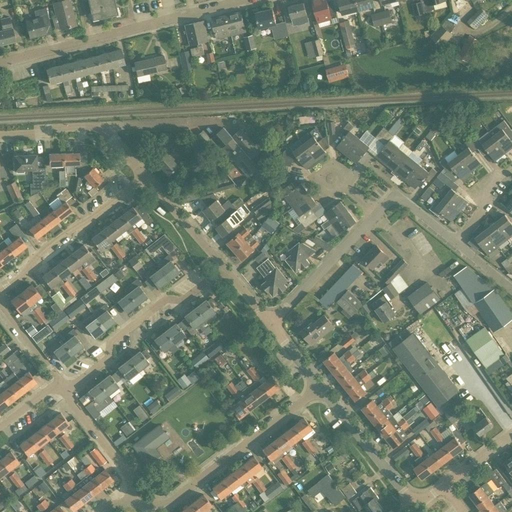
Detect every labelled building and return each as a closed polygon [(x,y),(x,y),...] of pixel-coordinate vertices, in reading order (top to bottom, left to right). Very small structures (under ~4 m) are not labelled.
[(68,0),(69,0),(56,0),(57,2),(53,4),(57,19),(60,30),(75,26),(68,0)] [(93,0),(95,4),(93,5),(94,12),(96,12),(98,19),(118,15),(114,0),(93,0)] [(317,18),(329,15),(331,24),(338,22),(336,10),(329,12),(326,0),(316,0),(313,1),(317,18)] [(358,10),(355,0),(338,0),(342,14),(358,10)] [(372,0),(355,0),(358,10),(359,12),(365,11),(367,8),(374,6),(372,0)] [(426,0),(427,2),(421,4),(423,12),(435,10),(433,4),(445,1),(444,0),(426,0)] [(421,4),(421,2),(412,4),(415,17),(424,15),(423,12),(421,4)] [(291,18),(296,17),(298,25),(305,23),(304,23),(308,22),(306,14),(307,14),(304,3),(288,7),(288,9),(286,9),(288,17),(290,16),(291,18)] [(34,11),(36,19),(25,22),(29,38),(45,33),(43,26),(50,24),(45,8),(34,11)] [(280,27),(277,27),(272,9),(255,13),(259,28),(268,26),(269,29),(272,29),(275,39),(282,37),(280,27)] [(475,29),(488,16),(481,9),(467,22),(475,29)] [(389,10),(380,12),(383,25),(392,22),(389,10)] [(226,15),(230,31),(236,30),(237,34),(246,32),(241,12),(226,15)] [(374,27),(383,25),(380,12),(371,14),(374,27)] [(231,36),(230,31),(226,15),(211,19),(216,39),(231,36)] [(0,45),(15,42),(9,18),(0,19),(0,20),(2,31),(0,31),(0,45)] [(455,26),(445,19),(442,25),(451,32),(455,26)] [(355,46),(349,20),(339,23),(346,49),(355,46)] [(201,43),(208,42),(204,21),(185,25),(190,46),(197,44),(198,47),(190,49),(192,57),(204,55),(201,43)] [(470,34),(458,55),(469,62),(481,40),(470,34)] [(256,48),(253,35),(244,37),(247,50),(256,48)] [(316,56),(324,54),(319,39),(311,41),(313,46),(316,56)] [(112,67),(125,64),(121,49),(108,53),(112,67)] [(193,69),(188,51),(180,53),(185,70),(193,69)] [(112,67),(108,53),(96,56),(100,71),(112,67)] [(208,63),(215,61),(213,53),(206,54),(208,63)] [(100,71),(96,56),(83,59),(87,74),(100,71)] [(136,76),(156,72),(157,72),(167,70),(163,56),(153,58),(134,62),(136,76)] [(83,59),(71,63),(75,77),(80,76),(87,74),(83,59)] [(75,77),(71,63),(58,66),(62,81),(66,94),(72,93),(68,79),(75,77)] [(329,82),(349,76),(345,64),(325,70),(329,82)] [(62,81),(58,66),(46,69),(50,84),(62,81)] [(0,83),(3,93),(10,91),(7,79),(0,81),(0,83)] [(399,117),(391,129),(396,133),(404,120),(399,117)] [(502,129),(492,137),(505,153),(511,147),(511,141),(506,134),(511,130),(504,120),(499,125),(502,129)] [(336,147),(346,155),(360,139),(350,131),(353,127),(348,123),(341,133),(345,137),(336,147)] [(241,130),(232,137),(223,127),(210,138),(219,149),(222,146),(248,177),(252,174),(257,179),(263,174),(258,168),(251,159),(259,152),(241,130)] [(314,136),(303,144),(316,161),(318,163),(325,158),(325,155),(325,154),(326,153),(318,142),(323,139),(315,128),(310,132),(314,136)] [(376,157),(386,165),(399,149),(389,141),(393,136),(383,128),(375,138),(385,146),(376,157)] [(174,132),(163,134),(165,147),(176,145),(174,132)] [(481,154),(486,150),(494,161),(505,153),(492,137),(482,145),(479,140),(473,144),(477,149),(481,154)] [(370,147),(360,139),(346,155),(356,163),(370,147)] [(458,155),(471,172),(481,164),(473,153),(477,149),(473,144),(470,139),(465,143),(468,148),(458,155)] [(318,163),(316,161),(303,144),(293,152),(290,147),(283,152),(280,165),(291,167),(292,161),(297,157),(306,169),(308,168),(308,169),(310,169),(318,163)] [(167,175),(177,166),(170,158),(175,153),(170,148),(165,153),(155,162),(167,175)] [(394,175),(396,173),(409,157),(399,149),(386,165),(392,170),(391,172),(394,175)] [(472,175),(470,172),(471,172),(458,155),(454,150),(444,158),(444,159),(439,162),(447,172),(452,168),(460,179),(461,179),(463,180),(464,180),(472,175)] [(76,166),(80,171),(82,170),(81,169),(83,167),(83,168),(86,165),(83,162),(86,162),(85,152),(79,153),(80,165),(76,165),(76,166)] [(49,166),(64,165),(64,153),(48,154),(49,166)] [(64,153),(64,165),(76,165),(80,165),(79,153),(64,153)] [(35,155),(14,156),(15,170),(16,170),(16,173),(24,172),(24,170),(32,169),(32,183),(30,183),(30,195),(46,188),(45,168),(36,168),(35,155)] [(405,181),(418,165),(409,157),(396,173),(394,175),(397,177),(398,175),(405,181)] [(263,174),(257,179),(256,179),(260,185),(272,175),(262,164),(258,168),(263,174)] [(82,170),(80,171),(84,175),(90,170),(86,165),(83,168),(83,167),(81,169),(82,170)] [(428,173),(418,165),(405,181),(415,189),(424,178),(429,182),(437,172),(432,168),(428,173)] [(92,168),(90,170),(84,175),(83,175),(94,187),(102,180),(92,168)] [(447,185),(451,180),(441,172),(437,177),(447,185)] [(222,183),(223,190),(236,186),(234,179),(222,183)] [(22,199),(14,181),(6,185),(14,203),(22,199)] [(288,185),(288,186),(278,193),(282,198),(284,196),(292,206),(309,194),(301,184),(296,188),(291,182),(288,185)] [(256,195),(261,202),(274,192),(275,187),(256,195)] [(426,201),(434,191),(429,187),(421,197),(426,201)] [(53,211),(60,220),(72,211),(65,202),(71,197),(65,189),(60,193),(61,195),(57,198),(62,204),(53,211)] [(459,212),(467,202),(451,189),(443,199),(459,212)] [(210,200),(213,203),(217,200),(218,199),(212,193),(204,195),(210,199),(210,200)] [(309,194),(292,206),(299,217),(297,218),(301,223),(314,213),(311,208),(316,204),(314,201),(309,194)] [(221,222),(239,207),(245,203),(240,197),(235,201),(231,205),(228,201),(221,206),(217,200),(213,203),(203,210),(211,221),(217,217),(221,222)] [(257,215),(266,207),(272,203),(268,198),(253,209),(257,214),(257,215)] [(451,222),(459,212),(443,199),(438,205),(435,202),(429,209),(442,219),(444,216),(451,222)] [(36,239),(49,228),(42,219),(29,201),(24,205),(38,222),(29,229),(36,239)] [(324,230),(331,224),(348,212),(340,201),(324,214),(328,219),(321,225),(324,230)] [(141,218),(132,207),(122,215),(133,229),(136,227),(137,226),(134,223),(141,218)] [(234,226),(241,221),(244,219),(237,210),(240,208),(239,207),(221,222),(222,223),(216,227),(224,236),(235,227),(234,226)] [(255,215),(259,221),(270,212),(266,207),(257,215),(257,214),(255,215)] [(49,228),(60,220),(53,211),(42,219),(49,228)] [(339,235),(356,222),(348,212),(331,224),(339,235)] [(301,223),(305,228),(318,219),(314,213),(301,223)] [(133,229),(122,215),(112,223),(120,234),(125,230),(128,233),(130,232),(133,229)] [(270,215),(261,226),(270,233),(279,222),(270,215)] [(508,239),(511,235),(511,224),(505,215),(495,223),(508,239)] [(110,241),(120,234),(112,223),(101,231),(110,241)] [(498,247),(508,239),(495,223),(485,231),(498,247)] [(7,246),(14,256),(26,246),(20,238),(24,235),(16,224),(8,230),(16,239),(7,246)] [(130,232),(134,237),(137,235),(138,236),(141,234),(136,227),(133,229),(130,232)] [(245,228),(239,233),(238,233),(227,243),(234,251),(246,241),(252,236),(245,228)] [(112,245),(110,241),(101,231),(91,239),(99,250),(104,246),(107,249),(110,247),(112,245)] [(487,255),(498,247),(485,231),(475,238),(487,255)] [(145,239),(141,234),(138,236),(137,235),(134,237),(140,244),(145,239)] [(164,234),(157,239),(161,245),(167,252),(175,246),(164,234)] [(323,248),(327,242),(316,236),(312,242),(323,248)] [(249,244),(246,241),(234,251),(242,260),(254,250),(253,249),(259,244),(255,239),(249,244)] [(110,247),(115,254),(118,252),(117,251),(120,249),(115,243),(112,245),(110,247)] [(312,249),(302,243),(300,244),(299,243),(289,251),(292,255),(286,259),(296,272),(301,268),(301,269),(309,263),(305,257),(307,256),(308,256),(306,254),(312,249)] [(83,245),(73,253),(81,264),(84,268),(90,263),(87,259),(92,256),(83,245)] [(0,261),(2,265),(14,256),(7,246),(0,251),(0,261)] [(383,263),(388,258),(376,246),(363,260),(372,269),(381,261),(383,263)] [(125,255),(120,249),(117,251),(118,252),(115,254),(119,259),(125,255)] [(261,262),(267,256),(263,252),(257,258),(261,262)] [(71,272),(81,264),(73,253),(63,261),(71,272)] [(160,269),(168,279),(178,271),(170,261),(173,259),(169,254),(161,260),(163,267),(160,269)] [(134,256),(128,261),(135,271),(142,266),(134,256)] [(509,273),(511,271),(511,272),(511,270),(511,262),(511,264),(507,258),(501,262),(509,273)] [(257,268),(267,280),(262,284),(269,292),(273,296),(278,293),(279,293),(287,287),(281,281),(285,278),(276,267),(275,268),(268,259),(257,268)] [(402,260),(391,271),(397,276),(407,265),(402,260)] [(61,279),(71,272),(63,261),(52,268),(61,279)] [(347,271),(356,280),(362,273),(353,265),(347,271)] [(81,270),(85,275),(88,273),(89,274),(92,272),(87,266),(81,270)] [(454,275),(463,288),(473,303),(494,289),(466,267),(454,275)] [(64,283),(61,279),(52,268),(42,276),(51,289),(56,286),(58,288),(64,283)] [(147,279),(150,278),(157,287),(168,279),(160,269),(157,272),(151,268),(143,274),(147,279)] [(113,273),(118,279),(124,275),(119,269),(113,273)] [(341,277),(350,285),(356,280),(347,271),(341,277)] [(397,276),(391,271),(382,280),(388,285),(388,284),(397,276)] [(96,277),(92,272),(89,274),(88,273),(85,275),(91,282),(96,277)] [(96,286),(100,292),(117,280),(112,273),(96,286)] [(85,275),(79,279),(87,289),(92,285),(85,275)] [(336,283),(345,291),(350,285),(341,277),(336,283)] [(128,294),(136,304),(146,296),(138,286),(141,284),(137,279),(124,289),(128,294)] [(61,286),(66,292),(69,290),(68,289),(70,287),(66,282),(61,286)] [(390,300),(399,294),(391,282),(388,284),(388,285),(382,289),(390,300)] [(330,289),(339,297),(345,291),(336,283),(330,289)] [(420,313),(439,299),(427,283),(408,297),(420,313)] [(35,301),(41,296),(32,285),(21,293),(30,305),(34,310),(38,307),(39,306),(35,301)] [(100,292),(96,286),(79,298),(84,304),(100,292)] [(76,293),(70,287),(68,289),(69,290),(66,292),(69,296),(70,298),(73,295),(76,293)] [(478,311),(481,316),(482,316),(493,332),(511,319),(511,313),(495,288),(494,289),(473,303),(479,311),(478,311)] [(325,295),(333,303),(339,297),(330,289),(325,295)] [(351,316),(363,304),(348,290),(336,302),(351,316)] [(76,299),(73,295),(70,298),(69,296),(65,299),(58,291),(51,296),(62,310),(76,299)] [(34,310),(30,305),(21,293),(10,301),(19,313),(20,312),(23,317),(30,312),(34,310)] [(128,294),(124,297),(119,293),(111,299),(115,304),(118,302),(126,312),(133,307),(136,304),(128,294)] [(333,303),(325,295),(321,299),(319,301),(328,310),(330,307),(333,303)] [(384,322),(395,314),(390,308),(392,306),(384,295),(372,304),(376,310),(384,322)] [(211,298),(206,302),(205,300),(195,309),(203,320),(214,312),(212,308),(216,305),(211,298)] [(62,311),(55,302),(50,306),(57,315),(62,311)] [(371,311),(365,303),(359,308),(364,316),(371,311)] [(78,312),(72,304),(64,310),(70,318),(78,312)] [(96,319),(104,329),(114,321),(106,311),(109,309),(105,304),(98,310),(99,316),(96,319)] [(30,312),(34,317),(38,315),(39,316),(42,314),(38,307),(34,310),(30,312)] [(185,318),(181,321),(186,328),(191,334),(195,331),(193,328),(196,325),(201,331),(208,326),(203,320),(195,309),(184,317),(185,318)] [(34,317),(39,324),(47,319),(42,314),(39,316),(38,315),(34,317)] [(92,314),(87,318),(79,324),(83,329),(86,327),(94,337),(104,329),(96,319),(92,314)] [(312,323),(301,332),(311,345),(322,336),(334,327),(324,315),(313,324),(312,323)] [(60,323),(56,317),(49,322),(53,328),(60,323)] [(165,332),(173,343),(184,335),(182,332),(186,328),(181,321),(176,325),(176,324),(165,332)] [(42,338),(51,331),(46,324),(37,331),(42,338)] [(466,340),(486,368),(499,359),(504,355),(504,354),(485,327),(466,340)] [(64,344),(72,354),(82,346),(75,336),(77,334),(73,329),(65,335),(67,342),(64,344)] [(163,351),(168,347),(172,353),(177,348),(173,343),(165,332),(154,340),(155,341),(150,345),(156,352),(160,348),(163,351)] [(411,372),(433,357),(414,332),(402,341),(398,336),(388,344),(392,349),(393,348),(411,372)] [(346,348),(355,341),(351,335),(341,342),(346,348)] [(0,357),(10,350),(5,343),(0,346),(0,357)] [(64,344),(61,346),(55,343),(47,349),(51,354),(54,352),(62,362),(72,354),(64,344)] [(210,357),(216,352),(211,345),(204,351),(210,357)] [(129,360),(138,371),(148,363),(146,360),(150,356),(145,349),(140,353),(140,352),(129,360)] [(342,363),(346,359),(352,355),(349,350),(343,355),(338,359),(334,353),(324,361),(332,371),(342,363)] [(19,379),(27,390),(36,382),(28,372),(23,376),(13,362),(17,359),(12,353),(3,360),(18,380),(19,379)] [(19,356),(24,364),(29,360),(24,353),(19,356)] [(217,357),(221,365),(226,363),(221,354),(217,357)] [(505,354),(504,354),(504,355),(499,359),(503,364),(510,359),(505,354)] [(263,355),(257,359),(264,368),(270,364),(263,355)] [(356,359),(352,355),(346,359),(350,364),(356,359)] [(439,406),(444,413),(453,424),(464,416),(455,405),(450,397),(458,391),(433,357),(411,372),(438,407),(439,406)] [(345,367),(350,364),(346,359),(342,363),(332,371),(340,380),(349,373),(345,367)] [(138,371),(129,360),(118,368),(119,369),(115,373),(120,380),(124,376),(127,379),(138,371)] [(246,370),(251,377),(254,375),(253,374),(255,372),(251,367),(246,370)] [(9,387),(17,397),(27,390),(19,379),(18,380),(14,383),(9,375),(8,376),(3,369),(0,371),(0,375),(3,380),(9,387)] [(178,381),(184,388),(199,376),(193,369),(178,381)] [(340,380),(348,390),(368,374),(364,369),(353,378),(349,373),(340,380)] [(260,378),(255,372),(253,374),(254,375),(251,377),(254,382),(255,383),(258,380),(261,379),(260,378)] [(99,383),(107,394),(118,386),(116,383),(120,380),(115,373),(110,376),(110,375),(99,383)] [(368,374),(348,390),(356,400),(365,392),(360,386),(365,383),(366,383),(371,378),(368,374)] [(261,384),(269,395),(279,387),(271,376),(266,380),(262,376),(260,378),(261,379),(258,380),(261,384)] [(250,392),(259,403),(269,395),(261,384),(258,380),(255,383),(254,382),(247,388),(250,392)] [(225,386),(229,391),(232,389),(233,391),(236,389),(231,382),(225,386)] [(99,383),(88,392),(89,393),(84,396),(89,403),(84,407),(93,418),(99,414),(97,412),(112,400),(107,394),(99,383)] [(0,394),(8,404),(17,397),(9,387),(5,390),(2,386),(0,387),(0,394)] [(240,400),(249,411),(259,403),(250,392),(247,388),(246,387),(241,391),(242,392),(240,394),(237,396),(240,400)] [(240,394),(236,389),(233,391),(232,389),(229,391),(234,398),(237,396),(240,394)] [(426,395),(416,403),(420,409),(431,400),(426,395)] [(362,408),(370,418),(380,411),(385,407),(389,403),(391,402),(387,397),(376,406),(372,401),(362,408)] [(146,407),(152,414),(161,407),(155,400),(146,407)] [(238,419),(249,411),(240,400),(230,408),(238,419)] [(432,419),(441,413),(432,401),(424,408),(432,419)] [(380,411),(370,418),(378,428),(388,420),(393,416),(393,415),(389,410),(394,406),(391,402),(389,403),(385,407),(380,411)] [(142,421),(149,416),(140,404),(134,409),(142,421)] [(412,422),(419,411),(412,407),(406,418),(412,422)] [(486,417),(480,422),(472,411),(465,416),(480,436),(493,426),(486,417)] [(69,424),(60,413),(50,421),(58,432),(69,424)] [(378,428),(386,438),(395,430),(400,426),(406,421),(403,417),(397,421),(393,416),(388,420),(378,428)] [(303,418),(293,426),(301,437),(311,429),(303,418)] [(416,435),(430,424),(426,419),(412,430),(416,435)] [(58,432),(50,421),(40,429),(48,440),(58,432)] [(410,426),(406,421),(400,426),(404,430),(410,426)] [(128,422),(120,428),(126,436),(134,430),(128,422)] [(149,467),(161,458),(154,448),(168,438),(159,425),(132,446),(141,456),(149,467)] [(291,445),(301,437),(293,426),(282,434),(291,445)] [(403,431),(404,430),(400,426),(395,430),(386,438),(394,447),(408,436),(403,431)] [(437,435),(440,433),(435,427),(430,431),(435,438),(438,436),(437,435)] [(48,440),(40,429),(30,437),(38,448),(48,440)] [(73,434),(81,444),(87,439),(79,429),(73,434)] [(445,445),(453,456),(463,448),(455,438),(452,433),(444,439),(440,433),(437,435),(438,436),(435,438),(439,443),(442,441),(445,445)] [(59,438),(63,444),(69,440),(64,434),(59,438)] [(282,434),(272,442),(281,453),(291,445),(282,434)] [(117,444),(126,438),(124,435),(115,440),(117,444)] [(38,448),(30,437),(19,445),(28,456),(38,448)] [(306,438),(301,443),(310,455),(316,450),(306,438)] [(73,446),(69,440),(63,444),(68,450),(73,446)] [(284,456),(281,453),(272,442),(262,450),(273,465),(281,459),(284,456)] [(417,452),(420,450),(415,443),(409,447),(413,452),(416,450),(417,452)] [(443,464),(453,456),(445,445),(434,453),(443,464)] [(392,457),(396,462),(409,451),(405,447),(392,457)] [(38,454),(43,460),(48,456),(44,450),(38,454)] [(413,469),(422,480),(432,472),(424,461),(421,456),(423,454),(420,450),(417,452),(416,450),(413,452),(418,458),(415,460),(418,465),(413,469)] [(98,451),(92,455),(100,466),(105,461),(98,451)] [(10,452),(4,456),(0,459),(0,460),(8,471),(19,463),(10,452)] [(443,464),(434,453),(424,461),(432,472),(443,464)] [(86,454),(81,458),(85,464),(90,460),(86,454)] [(281,459),(285,465),(291,460),(286,454),(284,456),(281,459)] [(53,462),(48,456),(43,460),(47,466),(53,462)] [(253,456),(242,464),(251,475),(261,467),(253,456)] [(62,465),(66,471),(77,464),(73,457),(62,465)] [(0,477),(8,471),(0,460),(0,477)] [(290,471),(295,467),(291,460),(285,465),(290,471)] [(33,468),(40,478),(47,473),(40,463),(33,468)] [(95,478),(102,488),(112,480),(105,470),(98,475),(90,464),(86,467),(91,473),(94,478),(95,478)] [(251,475),(242,464),(232,472),(240,483),(243,487),(248,483),(249,483),(251,481),(254,479),(251,475)] [(85,485),(92,495),(102,488),(95,478),(94,478),(91,473),(86,467),(82,470),(86,476),(81,480),(81,481),(85,485)] [(243,487),(240,483),(232,472),(222,480),(230,491),(233,495),(236,493),(243,487)] [(284,484),(289,480),(283,472),(278,476),(284,484)] [(19,479),(14,473),(9,477),(13,483),(19,479)] [(29,487),(38,479),(34,474),(25,482),(29,487)] [(251,481),(255,487),(258,485),(259,486),(262,484),(256,477),(254,479),(251,481)] [(495,482),(499,487),(506,482),(502,477),(495,482)] [(341,501),(328,484),(323,478),(307,490),(312,497),(322,490),(334,506),(341,501)] [(23,485),(19,479),(13,483),(18,489),(23,485)] [(71,479),(67,482),(71,488),(75,485),(75,484),(71,479)] [(74,493),(82,503),(92,495),(85,485),(81,481),(81,480),(75,484),(75,485),(71,488),(75,493),(74,493)] [(233,495),(230,491),(222,480),(211,488),(220,499),(223,496),(226,500),(230,497),(235,503),(235,504),(238,501),(237,500),(240,498),(236,493),(233,495)] [(71,488),(67,482),(62,486),(67,491),(71,488)] [(480,487),(469,495),(477,505),(487,497),(494,491),(487,482),(480,487)] [(348,499),(357,493),(350,483),(341,489),(348,499)] [(266,489),(262,484),(259,486),(258,485),(255,487),(260,493),(266,489)] [(275,494),(270,487),(264,492),(269,498),(269,499),(275,494)] [(358,498),(358,497),(353,500),(360,509),(364,506),(368,511),(380,511),(383,510),(376,501),(378,498),(370,488),(358,498)] [(82,503),(74,493),(65,501),(72,511),(82,503)] [(193,502),(199,511),(202,511),(211,505),(203,495),(193,502)] [(477,505),(482,511),(485,511),(494,506),(487,497),(477,505)] [(235,504),(235,503),(227,510),(228,511),(246,511),(242,507),(245,505),(240,498),(237,500),(238,501),(235,504)] [(44,500),(40,503),(45,509),(49,505),(44,500)] [(494,506),(485,511),(505,511),(507,511),(500,501),(494,506)] [(199,511),(193,502),(182,510),(183,511),(199,511)] [(45,509),(40,503),(36,506),(41,511),(45,509)]
